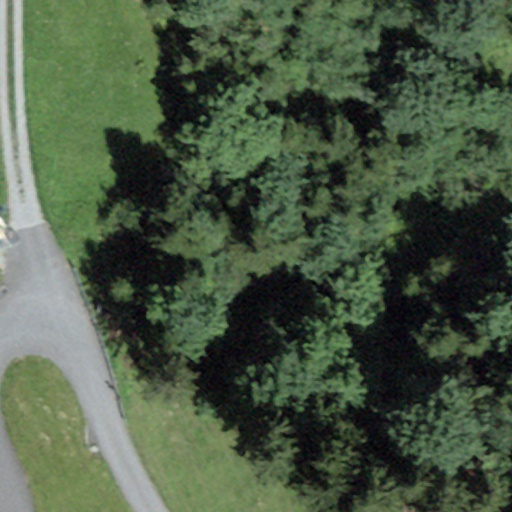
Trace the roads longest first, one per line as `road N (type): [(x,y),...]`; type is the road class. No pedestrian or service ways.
road 1 (unclassified): [(168,511),(141,470),(122,389),(92,336),(56,319),(24,349),(20,398),(39,511)]
road 2 (track): [(56,319),(33,164),(33,0)]
